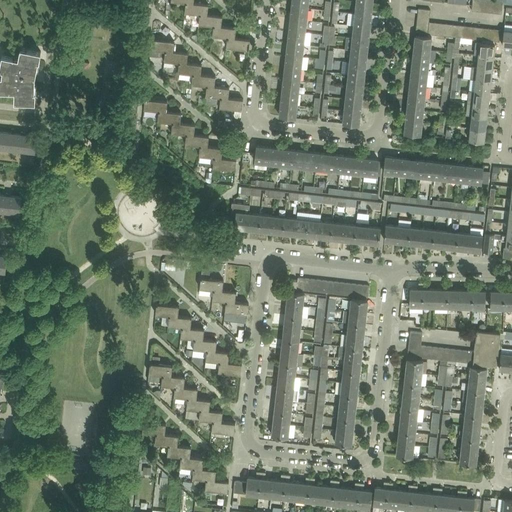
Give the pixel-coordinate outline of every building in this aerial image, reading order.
[(356,1),(355,13),(371,15),(372,2),(356,1)] [(185,12),(200,13),(207,14),(208,4),(193,2),(186,2),(185,12)] [(291,6),(290,18),(306,20),(308,8),(291,6)] [(199,23),(214,25),(221,26),(222,16),(207,14),(200,13),(199,23)] [(355,13),(354,25),(370,27),(371,15),(355,13)] [(290,18),(289,30),(305,32),(306,20),(290,18)] [(213,35),(227,37),(235,37),(236,27),(221,26),(214,25),(213,35)] [(354,25),(352,37),(369,39),(370,27),(354,25)] [(289,30),(287,43),(304,44),(310,44),(311,33),(305,32),(289,30)] [(502,44),(511,45),(511,30),(503,30),(502,44)] [(320,42),(320,46),(326,47),(326,44),(328,44),(329,35),(324,35),(323,42),(320,42)] [(415,35),(413,47),(430,49),(431,37),(415,35)] [(235,37),(227,37),(226,46),(248,49),(249,39),(235,37)] [(352,37),(351,49),(367,51),(369,39),(352,37)] [(151,48),(166,50),(173,51),(174,41),(152,38),(151,48)] [(475,41),(474,54),(479,54),(480,55),(493,56),(495,44),(485,43),(480,42),(475,41)] [(287,43),(286,55),(302,57),(304,44),(287,43)] [(16,101),(21,101),(36,101),(36,92),(37,83),(35,83),(35,76),(37,69),(39,69),(40,60),(39,60),(42,51),(21,47),(19,56),(14,56),(14,57),(3,54),(0,68),(0,89),(10,90),(15,91),(15,100),(16,100),(16,101)] [(413,47),(412,59),(428,61),(430,49),(413,47)] [(351,49),(350,61),(366,63),(367,51),(351,49)] [(164,60),(179,62),(186,62),(187,53),(173,51),(166,50),(164,60)] [(479,54),(477,67),(492,68),(493,56),(479,54)] [(286,55),(285,67),(301,69),(302,57),(286,55)] [(316,57),(315,67),(323,68),(324,59),(320,58),(316,57)] [(412,59),(411,71),(427,73),(428,61),(412,59)] [(350,61),(349,74),(365,75),(366,63),(350,61)] [(178,72),(193,73),(200,74),(201,64),(186,62),(179,62),(178,72)] [(464,65),(463,77),(471,78),(476,79),(491,80),(492,68),(477,67),(472,66),(464,65)] [(285,67),(283,79),(300,81),(301,69),(285,67)] [(411,71),(409,84),(426,85),(427,73),(411,71)] [(192,83),(207,85),(214,85),(215,76),(200,74),(193,73),(192,83)] [(349,74),(347,86),(363,88),(365,75),(349,74)] [(170,77),(168,82),(176,89),(177,80),(170,77)] [(103,101),(113,103),(116,79),(106,78),(103,101)] [(283,79),(282,91),(298,93),(300,81),(283,79)] [(476,79),(474,91),(489,92),(491,80),(476,79)] [(409,84),(408,96),(424,97),(426,85),(409,84)] [(206,95),(220,97),(228,97),(229,87),(214,85),(207,85),(206,95)] [(347,86),(346,98),(362,100),(363,88),(347,86)] [(467,102),(468,102),(488,104),(489,92),(474,91),(468,90),(467,102)] [(282,91),(281,103),(297,105),(298,93),(282,91)] [(408,96),(407,108),(423,110),(424,97),(408,96)] [(228,97),(220,97),(219,106),(242,109),(243,99),(228,97)] [(144,108),(159,110),(166,111),(167,100),(145,98),(144,108)] [(346,98),(345,110),(361,112),(362,100),(346,98)] [(467,102),(466,114),(468,114),(472,115),(486,117),(488,104),(468,102),(467,102)] [(297,105),(281,103),(279,116),(295,118),(297,105)] [(407,108),(405,120),(422,122),(423,110),(407,108)] [(158,120),(173,121),(180,122),(181,112),(166,111),(159,110),(158,120)] [(361,112),(345,110),(343,123),(360,124),(361,112)] [(472,115),(470,127),(485,129),(486,117),(472,115)] [(422,122),(405,120),(404,132),(420,134),(422,122)] [(172,132),(186,133),(194,134),(195,124),(180,122),(173,121),(172,132)] [(229,133),(239,134),(240,124),(230,123),(229,133)] [(485,129),(470,127),(469,139),(483,141),(485,129)] [(0,147),(7,148),(9,131),(9,132),(0,130),(0,147)] [(9,131),(7,148),(36,152),(37,135),(36,134),(36,135),(25,134),(25,132),(21,131),(21,133),(10,132),(9,131)] [(185,143),(200,145),(208,146),(209,136),(194,134),(186,133),(185,143)] [(199,155),(214,157),(221,157),(222,147),(208,146),(200,145),(199,155)] [(255,162),(267,163),(269,147),(256,146),(255,162)] [(267,163),(279,165),(281,148),(269,147),(267,163)] [(279,165),(291,166),(293,150),(281,148),(279,165)] [(291,166),(304,167),(305,151),(293,150),(291,166)] [(304,167),(316,168),(318,152),(305,151),(304,167)] [(316,168),(328,170),(330,154),(318,152),(316,168)] [(328,170),(340,171),(342,155),(330,154),(328,170)] [(340,171),(352,172),(354,156),(342,155),(340,171)] [(352,172),(364,174),(366,157),(354,156),(352,172)] [(383,172),(396,173),(397,157),(385,156),(383,172)] [(221,157),(214,157),(213,166),(235,169),(236,159),(221,157)] [(364,174),(364,181),(376,182),(377,175),(377,169),(379,159),(366,157),(364,174)] [(396,173),(408,174),(410,158),(397,157),(396,173)] [(408,174),(420,176),(422,159),(410,158),(408,174)] [(420,176),(419,181),(432,182),(432,177),(434,161),(422,159),(420,171),(420,176)] [(432,177),(444,178),(446,162),(434,161),(432,177)] [(444,178),(456,180),(458,163),(446,162),(444,178)] [(456,180),(469,181),(470,165),(458,163),(456,180)] [(470,165),(469,181),(488,183),(489,170),(482,170),(483,166),(470,165)] [(0,210),(20,213),(22,196),(21,196),(21,197),(10,195),(10,193),(6,193),(5,195),(0,194),(0,210)] [(323,195),(322,202),(332,203),(333,196),(323,195)] [(235,227),(247,229),(250,204),(232,202),(230,214),(236,215),(235,227)] [(391,203),(390,210),(400,211),(400,204),(391,203)] [(247,229),(259,230),(261,213),(249,212),(250,204),(247,229)] [(400,204),(400,211),(409,212),(410,205),(400,204)] [(415,205),(414,212),(424,214),(424,207),(415,205)] [(424,207),(424,214),(436,215),(436,208),(424,207)] [(436,208),(436,215),(447,216),(448,209),(436,208)] [(448,209),(447,216),(457,217),(458,210),(448,209)] [(462,211),(462,218),(471,219),(472,212),(462,211)] [(472,212),(471,219),(481,220),(482,213),(472,212)] [(259,230),(271,231),(273,215),(261,213),(259,230)] [(271,231),(283,233),(285,216),(273,215),(271,231)] [(283,233),(295,234),(296,217),(285,216),(283,233)] [(295,234),(307,235),(308,219),(296,217),(295,234)] [(354,241),(366,242),(368,225),(369,220),(357,218),(356,224),(354,241)] [(307,235),(319,237),(320,220),(308,219),(307,235)] [(319,237),(331,238),(332,221),(320,220),(319,237)] [(331,238),(342,239),(344,223),(332,221),(331,238)] [(342,239),(354,241),(356,224),(344,223),(342,239)] [(384,240),(396,241),(398,225),(386,224),(384,240)] [(368,225),(366,242),(379,243),(380,227),(368,225)] [(396,241),(408,243),(410,226),(398,225),(396,241)] [(408,243),(420,244),(422,228),(410,226),(408,243)] [(470,233),(468,249),(480,251),(481,241),(482,234),(483,228),(470,227),(470,233)] [(420,244),(432,245),(434,229),(422,228),(420,244)] [(432,245),(444,247),(446,230),(434,229),(432,245)] [(444,247),(456,248),(458,232),(446,230),(444,247)] [(456,248),(468,249),(470,233),(458,232),(456,248)] [(486,232),(484,251),(492,252),(494,238),(502,239),(502,234),(495,233),(486,232)] [(511,235),(507,235),(502,234),(502,239),(507,240),(506,247),(504,246),(503,256),(511,257),(511,256),(511,235)] [(210,267),(203,267),(201,277),(209,278),(210,267)] [(200,287),(214,289),(223,290),(224,280),(209,278),(201,277),(200,287)] [(288,288),(297,289),(298,280),(289,279),(288,288)] [(410,305),(410,312),(422,312),(422,306),(423,283),(418,282),(418,288),(410,288),(410,300),(410,305)] [(422,306),(435,306),(435,289),(427,288),(428,283),(423,283),(422,306)] [(435,306),(447,306),(448,283),(443,283),(443,289),(435,289),(435,306)] [(447,306),(460,307),(460,289),(452,289),(452,283),(448,283),(447,306)] [(460,307),(472,307),(473,284),(468,284),(468,290),(460,289),(460,307)] [(473,284),(472,307),(485,307),(485,290),(477,290),(477,284),(473,284)] [(491,308),(503,308),(504,285),(499,284),(499,290),(491,290),(491,308)] [(503,308),(511,308),(511,290),(508,291),(508,285),(504,285),(503,308)] [(214,289),(200,287),(199,295),(213,297),(214,289)] [(213,299),(226,301),(235,302),(235,301),(236,291),(223,290),(214,289),(213,297),(213,299)] [(288,290),(287,303),(303,304),(304,292),(288,290)] [(319,296),(318,306),(325,307),(326,297),(319,296)] [(351,298),(350,310),(366,312),(367,300),(351,298)] [(225,310),(224,318),(247,321),(248,313),(249,302),(235,301),(235,302),(226,301),(225,310)] [(156,313),(170,315),(178,315),(179,305),(157,303),(156,313)] [(287,303),(285,315),(301,316),(308,317),(309,306),(303,305),(303,304),(287,303)] [(318,306),(316,318),(324,319),(325,307),(318,306)] [(344,309),(343,321),(349,322),(365,324),(366,312),(350,310),(344,309)] [(169,325),(182,326),(191,327),(191,326),(192,317),(178,315),(170,315),(169,325)] [(285,315),(284,327),(300,328),(301,316),(285,315)] [(316,318),(315,330),(323,331),(324,319),(316,318)] [(349,322),(347,334),(364,336),(365,324),(349,322)] [(181,336),(194,338),(203,339),(203,338),(204,328),(191,326),(191,327),(182,326),(181,336)] [(284,327),(283,339),(299,340),(300,328),(284,327)] [(323,331),(315,330),(314,341),(322,341),(323,331)] [(474,351),(473,363),(495,366),(497,366),(498,356),(499,356),(499,348),(500,337),(506,338),(506,333),(500,333),(487,331),(477,330),(476,333),(474,351)] [(347,334),(346,346),(362,348),(364,336),(347,334)] [(193,348),(192,356),(206,357),(207,349),(215,350),(216,340),(203,338),(203,339),(194,338),(193,348)] [(283,339),(281,351),(297,352),(299,340),(283,339)] [(315,345),(314,354),(321,355),(322,345),(315,345)] [(321,355),(328,356),(330,346),(322,345),(321,355)] [(340,345),(338,357),(345,358),(361,360),(362,348),(346,346),(340,345)] [(499,366),(499,368),(511,370),(511,363),(511,348),(501,347),(501,352),(501,354),(500,359),(499,366)] [(206,357),(205,366),(219,368),(219,361),(228,362),(228,361),(229,352),(215,350),(207,349),(206,357)] [(281,351),(280,362),(296,364),(302,365),(303,353),(297,352),(281,351)] [(314,354),(313,364),(320,365),(321,355),(314,354)] [(321,355),(320,365),(327,365),(328,356),(321,355)] [(345,358),(343,370),(360,372),(361,360),(345,358)] [(407,359),(406,371),(422,373),(424,360),(407,359)] [(228,362),(219,361),(219,368),(218,371),(241,373),(242,363),(228,361),(228,362)] [(171,375),(171,374),(172,364),(150,362),(148,380),(162,381),(162,374),(171,375)] [(280,362),(279,374),(295,376),(296,364),(280,362)] [(439,375),(446,375),(447,364),(440,364),(439,375)] [(447,364),(446,375),(453,376),(454,365),(447,364)] [(471,366),(469,378),(486,380),(487,367),(471,366)] [(343,370),(342,382),(358,383),(360,372),(343,370)] [(406,371),(405,383),(421,384),(422,373),(406,371)] [(161,384),(175,386),(184,386),(185,376),(171,374),(171,375),(162,374),(162,381),(161,384)] [(279,374),(277,386),(293,388),(295,376),(279,374)] [(439,375),(438,384),(445,384),(446,375),(439,375)] [(453,376),(446,375),(445,384),(452,385),(453,376)] [(469,378),(468,390),(484,392),(486,380),(469,378)] [(342,382),(341,394),(357,395),(358,383),(342,382)] [(405,383),(403,395),(420,396),(421,384),(405,383)] [(174,396),(187,397),(196,398),(197,388),(184,386),(175,386),(174,396)] [(277,386),(276,398),(292,400),(293,388),(277,386)] [(468,390),(466,402),(483,404),(484,392),(468,390)] [(341,394),(339,405),(356,407),(357,395),(341,394)] [(403,395),(402,406),(418,408),(420,396),(403,395)] [(186,408),(200,409),(209,410),(210,399),(196,398),(187,397),(186,408)] [(276,398),(275,410),(291,412),(292,400),(276,398)] [(466,402),(465,414),(482,416),(483,404),(466,402)] [(339,405),(338,417),(354,419),(356,407),(339,405)] [(402,406),(401,418),(417,420),(418,408),(402,406)] [(199,419),(213,420),(221,421),(222,411),(209,410),(200,409),(199,419)] [(275,410),(273,422),(289,424),(291,412),(275,410)] [(465,414),(464,426),(480,427),(482,416),(465,414)] [(338,417),(337,429),(353,431),(354,419),(338,417)] [(401,418),(399,430),(416,432),(417,420),(401,418)] [(156,432),(156,433),(165,434),(165,433),(166,423),(144,420),(142,431),(156,432)] [(213,420),(212,430),(234,433),(235,422),(221,421),(213,420)] [(289,424),(273,422),(272,435),(288,436),(289,424)] [(464,426),(462,438),(479,439),(480,427),(464,426)] [(353,431),(337,429),(335,442),(352,443),(353,431)] [(399,430),(398,442),(414,444),(416,432),(399,430)] [(155,443),(169,444),(177,445),(178,435),(165,433),(165,434),(156,433),(155,443)] [(462,438),(461,449),(477,451),(479,439),(462,438)] [(414,444),(398,442),(397,454),(413,456),(414,444)] [(167,454),(181,456),(190,456),(191,446),(177,445),(169,444),(167,454)] [(477,451),(461,449),(460,462),(476,464),(477,451)] [(180,466),(194,467),(202,468),(203,458),(190,456),(181,456),(180,466)] [(193,477),(206,479),(215,480),(215,479),(216,469),(202,468),(194,467),(193,477)] [(246,493),(258,495),(261,472),(257,471),(256,477),(248,476),(247,481),(246,493)] [(258,495),(271,496),(273,479),(265,478),(265,472),(261,472),(258,495)] [(271,496),(283,498),(286,474),(281,474),(281,480),(273,479),(271,496)] [(283,498),(295,499),(297,481),(289,481),(290,475),(286,474),(283,498)] [(161,476),(160,487),(167,488),(168,477),(161,476)] [(295,499),(307,500),(310,477),(305,476),(305,482),(297,481),(295,499)] [(307,500),(320,502),(322,484),(314,483),(314,477),(310,477),(307,500)] [(215,480),(206,479),(205,489),(228,491),(229,480),(215,479),(215,480)] [(320,502),(333,503),(335,480),(331,479),(330,485),(322,484),(320,502)] [(183,480),(183,483),(191,491),(192,481),(183,480)] [(333,503),(345,504),(347,487),(339,486),(340,480),(335,480),(333,503)] [(373,504),(386,505),(389,482),(384,481),(384,487),(375,486),(373,504)] [(345,504),(358,506),(360,482),(356,482),(355,488),(347,487),(345,504)] [(360,482),(358,506),(370,507),(372,490),(364,489),(365,483),(360,482)] [(386,505),(398,506),(400,489),(392,488),(393,482),(389,482),(386,505)] [(398,506),(411,508),(413,485),(409,484),(408,490),(400,489),(398,506)] [(411,508),(423,509),(425,492),(417,491),(418,485),(413,485),(411,508)] [(423,509),(435,510),(438,487),(434,487),(433,493),(425,492),(423,509)] [(435,510),(448,511),(450,494),(442,494),(442,488),(438,487),(435,510)] [(448,511),(451,511),(459,511),(462,490),(458,489),(457,495),(450,494),(448,511)] [(462,490),(459,511),(472,511),(473,509),(480,510),(480,508),(481,498),(466,496),(467,490),(462,490)]
